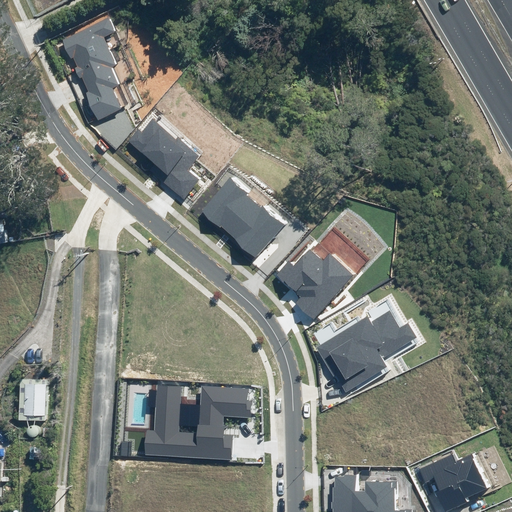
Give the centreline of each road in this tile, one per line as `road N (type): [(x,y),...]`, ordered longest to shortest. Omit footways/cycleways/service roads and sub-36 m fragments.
road 1 (residential): [(120,192),(248,300),(279,342),(292,400),(295,511)]
road 2 (unclassified): [(92,511),(106,242),(120,192)]
road 3 (residential): [(120,192),(51,123),(0,19)]
road 4 (motorway): [(511,116),(446,0)]
